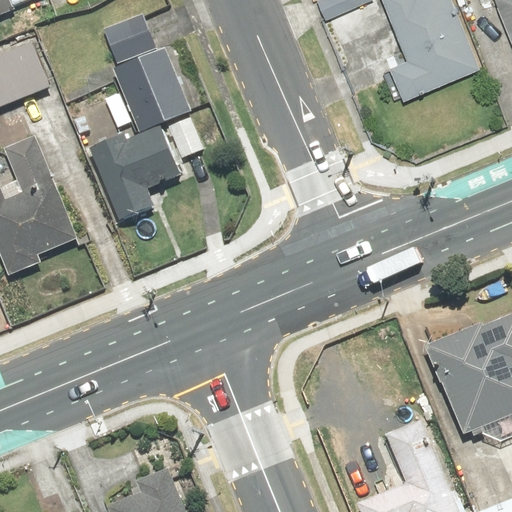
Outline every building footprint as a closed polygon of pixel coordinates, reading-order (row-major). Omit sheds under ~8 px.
[(0,0),(0,21),(12,16),(10,11),(37,0),(0,0)] [(370,1),(370,0),(318,0),(315,1),(324,21),(370,1)] [(450,0),(380,0),(405,63),(387,70),(399,101),(478,70),(450,0)] [(511,0),(481,0),(486,11),(493,8),(511,49),(511,0)] [(157,54),(143,19),(103,35),(118,70),(157,54)] [(14,43),(18,52),(0,60),(0,113),(22,104),(50,168),(77,156),(25,38),(14,43)] [(113,75),(121,96),(105,102),(117,133),(133,126),(138,138),(189,118),(164,55),(113,75)] [(191,121),(167,130),(180,164),(203,155),(191,121)] [(123,139),(87,154),(117,228),(154,213),(146,194),(177,182),(157,134),(126,146),(123,139)] [(67,222),(32,144),(1,157),(15,186),(1,193),(0,190),(0,258),(1,261),(29,248),(36,262),(61,251),(51,229),(67,222)] [(511,312),(423,351),(461,439),(511,416),(511,312)] [(455,511),(417,424),(382,439),(403,486),(353,508),(354,511),(455,511)] [(129,501),(105,511),(181,511),(165,473),(124,490),(129,501)] [(511,511),(511,502),(488,511),(511,511)]
